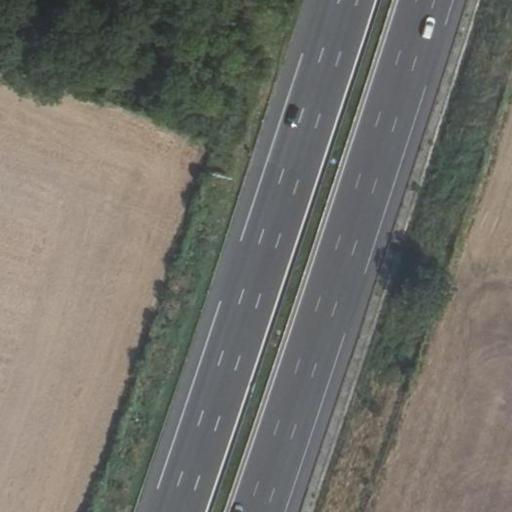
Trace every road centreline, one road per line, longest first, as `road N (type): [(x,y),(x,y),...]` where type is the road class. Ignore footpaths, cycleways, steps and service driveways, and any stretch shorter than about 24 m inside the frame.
road 1 (motorway): [(346,0),(173,511)]
road 2 (motorway): [(253,511),(421,0)]
